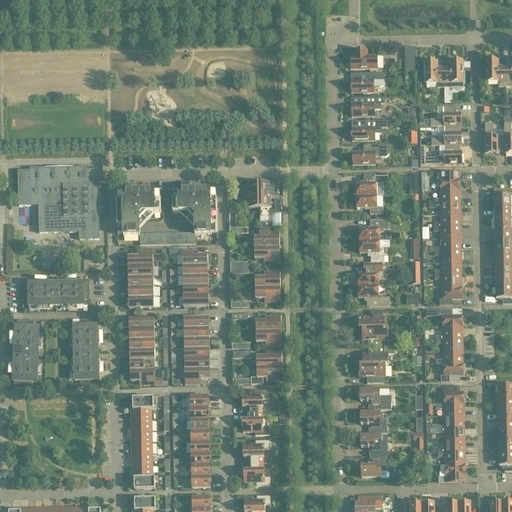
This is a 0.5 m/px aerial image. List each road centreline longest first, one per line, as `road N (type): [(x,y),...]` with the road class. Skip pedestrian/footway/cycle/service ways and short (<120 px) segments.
road 1 (residential): [(227,511),(222,174)]
road 2 (residential): [(482,491),(476,171)]
road 3 (residential): [(339,491),(331,173)]
road 4 (residential): [(116,494),(108,177)]
road 5 (residential): [(331,173),(332,41),(351,41)]
road 6 (residential): [(339,491),(482,491)]
road 7 (residential): [(2,182),(2,165),(107,162),(108,177)]
road 8 (residential): [(476,171),(473,40)]
road 9 (residential): [(351,41),(473,40)]
